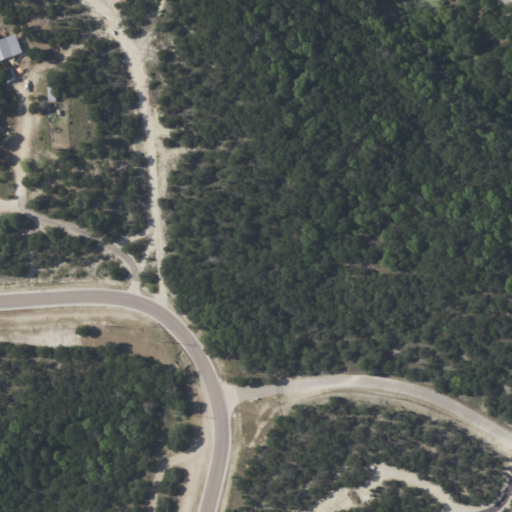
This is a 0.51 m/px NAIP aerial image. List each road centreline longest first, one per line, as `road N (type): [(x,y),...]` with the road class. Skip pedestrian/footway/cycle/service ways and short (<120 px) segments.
road 1 (tertiary): [(0,300),(129,301),(177,331),(221,418),(205,511)]
road 2 (residential): [(215,398),(309,382),(365,383),(435,400),(511,443)]
